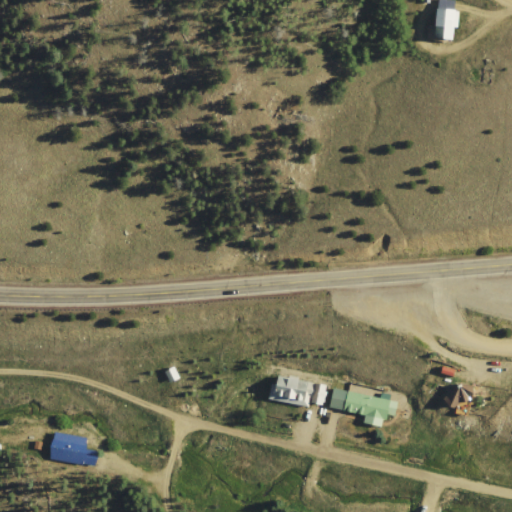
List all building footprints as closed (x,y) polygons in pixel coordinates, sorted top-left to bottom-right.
[(455,0),(440,0),(437,0),(436,39),(454,39),(454,27),(458,27),(458,10),(455,10),(455,0)] [(309,406),(310,401),(323,403),(326,383),(279,375),(278,383),(272,382),(269,398),(309,406)] [(472,384),(445,387),(446,403),(474,401),(472,384)] [(384,426),(386,413),(396,415),(398,400),(334,387),(330,407),(365,414),(364,422),(384,426)] [(88,437),(55,430),(49,457),(94,467),(98,450),(86,447),(88,437)]
